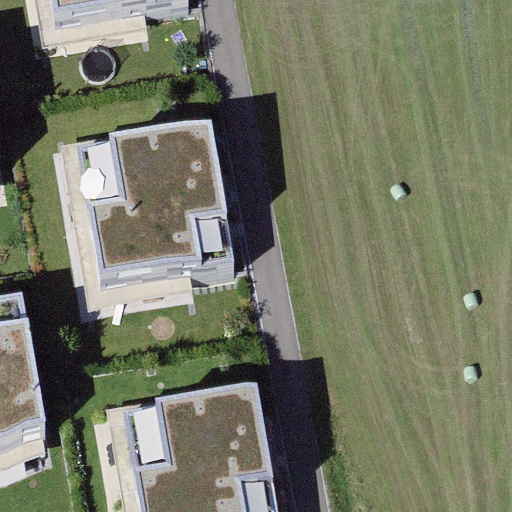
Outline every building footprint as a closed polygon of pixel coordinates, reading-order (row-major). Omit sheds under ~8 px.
[(48,0),(57,47),(191,25),(185,0),(48,0)] [(102,308),(236,286),(206,128),(73,152),(102,308)] [(0,193),(9,191),(0,147),(0,193)] [(0,471),(50,462),(20,311),(0,315),(0,471)] [(138,511),(276,511),(253,388),(120,411),(138,511)]
